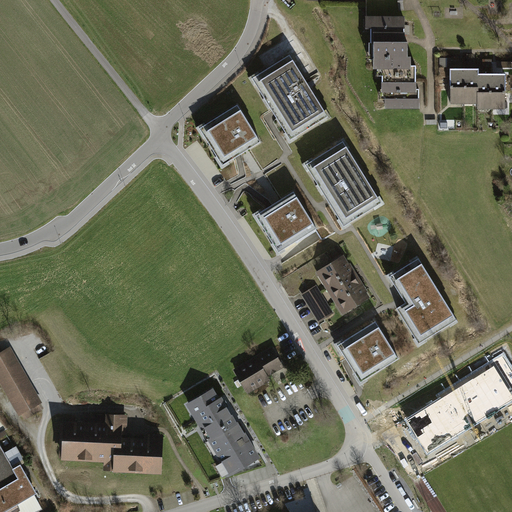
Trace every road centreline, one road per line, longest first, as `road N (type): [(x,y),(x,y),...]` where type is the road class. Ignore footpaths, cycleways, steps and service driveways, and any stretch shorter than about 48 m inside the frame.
road 1 (residential): [(357,434),(240,244),(161,136)]
road 2 (residential): [(174,511),(339,461),(357,434)]
road 3 (unclassified): [(161,136),(57,0)]
road 4 (residential): [(259,0),(235,58),(161,136)]
road 5 (residential): [(125,170),(48,232),(0,247)]
